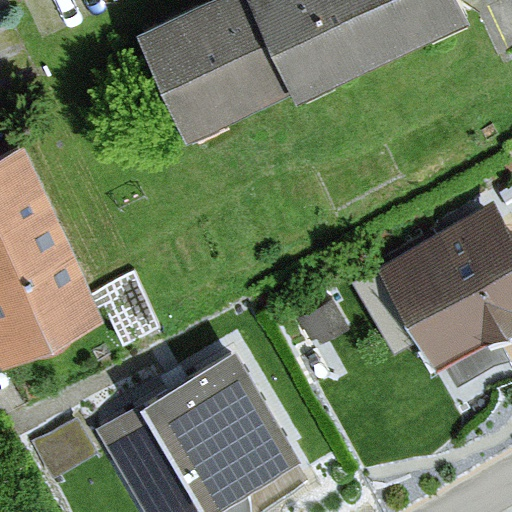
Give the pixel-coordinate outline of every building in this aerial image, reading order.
[(464,0),(463,0),(194,0),(136,28),(186,132),(464,0)] [(102,302),(21,136),(0,146),(0,342),(4,350),(102,302)] [(511,320),(511,240),(489,201),(377,267),(435,366),(511,320)] [(158,308),(144,268),(110,280),(125,320),(158,308)] [(192,511),(292,456),(231,349),(95,426),(144,511),(192,511)]
